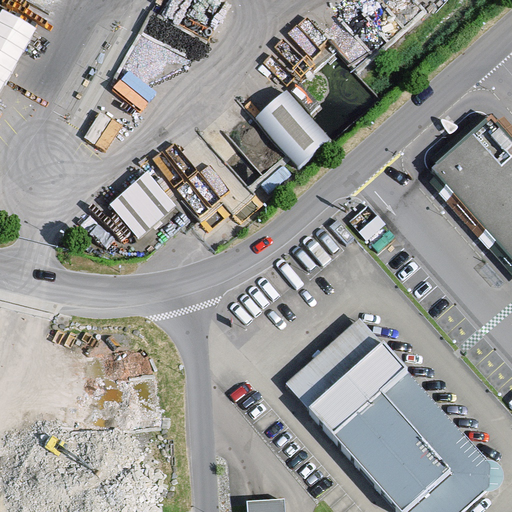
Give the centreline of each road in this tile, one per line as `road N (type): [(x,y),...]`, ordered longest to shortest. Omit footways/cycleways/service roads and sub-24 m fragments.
road 1 (unknown): [(193,344),(251,369),(357,290),(375,290),(465,386),(511,453)]
road 2 (unclassified): [(181,281),(270,240),(511,29)]
road 3 (unclassified): [(207,511),(198,371),(181,281)]
road 4 (unknown): [(251,369),(377,511)]
road 5 (unclassified): [(0,271),(103,292),(181,281)]
